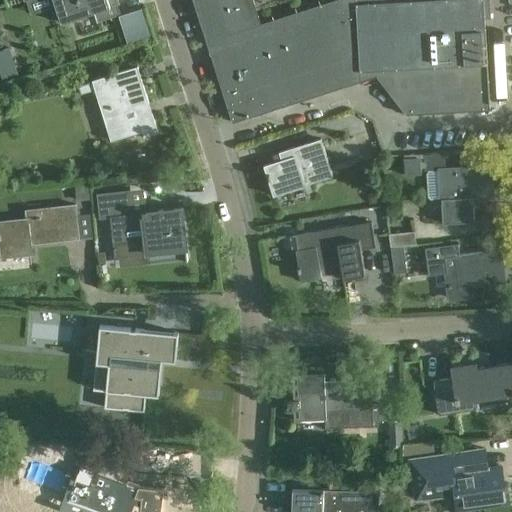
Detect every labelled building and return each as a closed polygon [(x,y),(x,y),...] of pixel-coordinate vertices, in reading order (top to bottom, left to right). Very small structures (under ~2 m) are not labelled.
[(23,0),(24,0),(25,0),(53,0),(61,22),(93,12),(97,22),(120,15),(115,0),(23,0)] [(242,0),(192,0),(205,40),(251,25),(242,0)] [(405,0),(356,3),(361,81),(376,75),(406,114),(471,111),(490,110),(489,92),(484,20),(482,0),(405,0)] [(254,35),(208,49),(232,123),(251,116),(361,81),(356,3),(254,35)] [(158,133),(137,66),(91,80),(92,81),(77,85),(80,94),(95,90),(111,141),(142,131),(144,137),(158,133)] [(320,139),(278,152),(281,160),(263,166),(273,196),(305,186),(304,185),(332,176),(320,139)] [(403,159),(404,176),(421,175),(420,158),(403,159)] [(491,167),(439,169),(440,200),(441,200),(442,223),(474,222),(473,198),(493,197),(491,167)] [(186,247),(181,208),(129,214),(126,191),(97,194),(99,218),(109,217),(114,258),(148,254),(148,252),(186,247)] [(27,219),(0,221),(0,246),(1,257),(31,254),(29,236),(41,235),(42,243),(79,239),(75,204),(25,210),(27,219)] [(371,221),(293,235),(293,236),(295,236),(298,250),(295,250),(298,267),(297,268),(298,273),(299,272),(301,281),(321,278),(321,276),(342,272),(343,279),(365,275),(361,249),(374,247),(374,248),(376,248),(371,221)] [(388,235),(390,247),(415,244),(414,231),(388,235)] [(458,243),(425,247),(428,275),(446,273),(449,298),(470,296),(469,285),(504,280),(500,250),(460,255),(458,243)] [(403,246),(390,248),(394,274),(406,272),(403,246)] [(158,395),(162,360),(175,361),(178,333),(99,325),(99,330),(101,330),(99,354),(109,355),(109,362),(108,362),(104,408),(144,411),(146,394),(158,395)] [(452,378),(433,381),(438,415),(476,409),(474,399),(511,393),(511,363),(477,368),(477,363),(450,367),(452,378)] [(297,374),(299,420),(325,419),(325,428),(371,426),(371,421),(385,421),(383,385),(371,386),(370,379),(324,380),(324,373),(297,374)] [(401,417),(388,418),(389,448),(402,447),(401,417)] [(451,457),(418,462),(423,494),(454,489),(455,496),(460,496),(461,508),(506,502),(500,466),(481,469),(479,457),(451,462),(451,457)] [(137,486),(94,470),(81,508),(83,505),(102,511),(115,511),(160,511),(163,489),(137,486)] [(323,489),(292,488),(290,511),(377,511),(379,492),(323,490),(323,489)]
